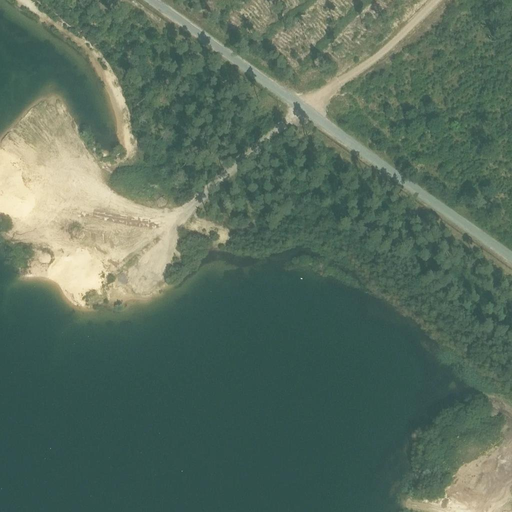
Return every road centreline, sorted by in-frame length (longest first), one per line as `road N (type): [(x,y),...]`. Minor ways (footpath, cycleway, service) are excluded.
road 1 (unclassified): [(511,261),(148,0)]
road 2 (track): [(439,0),(380,54),(298,110)]
